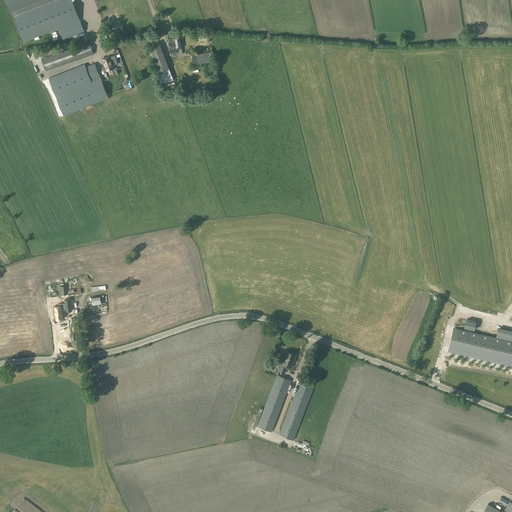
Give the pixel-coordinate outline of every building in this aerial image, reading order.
[(57,0),(7,0),(12,12),(14,17),(57,0)] [(80,20),(71,0),(57,0),(14,17),(24,42),(80,20)] [(84,31),(80,21),(60,29),(64,39),(84,31)] [(174,34),(167,35),(168,42),(176,41),(175,35),(174,34)] [(176,41),(168,42),(170,50),(177,49),(177,50),(181,49),(179,34),(175,35),(176,41)] [(41,60),(45,72),(94,55),(89,43),(41,60)] [(160,45),(150,48),(163,84),(173,80),(160,45)] [(213,51),(191,55),(193,65),(214,62),(213,51)] [(105,71),(115,68),(111,56),(101,60),(104,67),(103,67),(104,71),(105,71)] [(178,59),(172,61),(176,73),(182,70),(178,59)] [(99,74),(95,63),(86,67),(84,64),(49,78),(64,116),(75,111),(108,98),(108,97),(99,74)] [(61,127),(73,122),(71,117),(66,120),(64,116),(57,119),(61,127)] [(60,286),(61,298),(68,297),(68,290),(67,286),(60,286)] [(100,296),(91,297),(92,305),(102,304),(100,296)] [(54,311),(53,311),(53,315),(54,315),(55,320),(64,318),(63,311),(66,310),(66,311),(72,310),(71,299),(64,299),(65,303),(58,304),(58,306),(53,307),(54,311)] [(511,342),(453,329),(450,342),(449,348),(511,362),(511,342)] [(511,332),(496,329),(495,335),(511,338),(511,332)] [(291,368),(292,368),(295,360),(294,359),(296,354),(286,351),(283,359),(282,359),(278,371),(285,374),(287,369),(290,370),(291,368)] [(276,379),(257,427),(272,432),(292,381),(278,375),(277,376),(275,375),(274,378),(276,379)] [(299,383),(279,435),(294,441),(314,389),(299,383)] [(502,511),(488,504),(483,511),(511,511),(511,503),(510,502),(507,507),(504,511),(502,511)]
